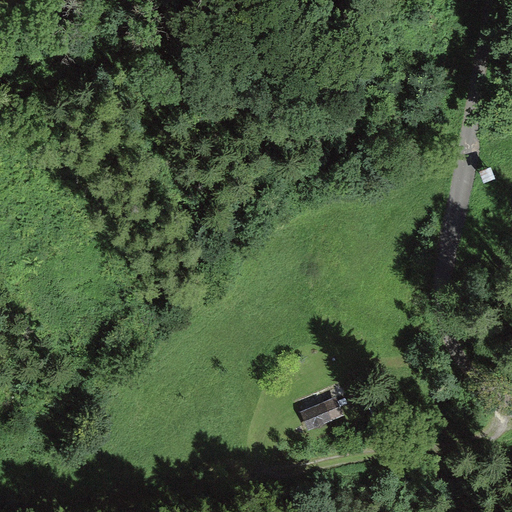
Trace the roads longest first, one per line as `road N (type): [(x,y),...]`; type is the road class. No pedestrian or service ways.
road 1 (track): [(0,508),(432,463),(511,425)]
road 2 (track): [(497,0),(440,295),(448,336),(467,368),(511,406)]
